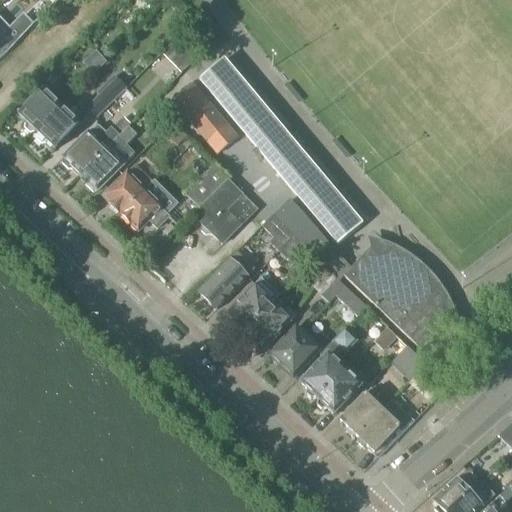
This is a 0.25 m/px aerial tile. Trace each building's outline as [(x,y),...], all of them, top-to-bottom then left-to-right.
[(162,55),(169,62),(180,74),(191,63),(192,65),(198,60),(180,37),(173,44),(162,55)] [(95,54),(89,59),(101,70),(106,65),(95,54)] [(101,70),(89,59),(82,66),(94,77),(101,70)] [(334,249),(361,227),(222,60),(195,82),(334,249)] [(86,108),(96,119),(126,91),(114,79),(97,95),(99,97),(86,108)] [(173,103),(217,156),(237,140),(193,87),(173,103)] [(34,133),(35,134),(60,110),(42,92),(31,103),(18,117),(26,125),(24,127),(25,127),(24,130),(29,135),(32,134),(32,135),(34,133)] [(151,106),(145,113),(152,121),(159,114),(151,106)] [(60,110),(35,134),(37,136),(36,138),(36,141),(41,146),(44,145),(44,146),(46,144),(54,152),(78,128),(60,110)] [(186,137),(173,125),(172,125),(163,135),(177,148),(186,138),(186,137)] [(112,131),(105,138),(96,130),(87,134),(62,160),(63,160),(62,161),(61,166),(68,172),(72,172),(73,170),(80,177),(105,151),(118,137),(112,131)] [(105,151),(80,177),(88,184),(87,185),(85,189),(91,194),(95,192),(96,192),(97,193),(122,168),(105,151)] [(186,197),(199,210),(228,180),(216,168),(186,197)] [(103,199),(120,216),(143,192),(127,176),(103,199)] [(227,183),(198,212),(192,217),(201,226),(201,233),(204,237),(212,237),(222,247),(256,212),(227,183)] [(143,192),(120,216),(137,233),(148,222),(156,231),(174,213),(175,211),(169,205),(165,204),(160,209),(143,192)] [(273,218),(293,239),(315,260),(317,263),(336,280),(339,283),(343,278),(350,271),(331,250),(302,215),(290,202),(288,204),(273,218)] [(270,245),(279,254),(293,239),(273,218),(272,218),(261,229),(274,241),(270,245)] [(296,254),(309,266),(315,260),(293,239),(279,254),(288,262),(296,254)] [(352,269),(350,271),(343,278),(421,353),(452,321),(440,309),(446,303),(443,297),(440,292),(436,287),(433,282),(429,278),(423,272),(419,268),(414,264),(409,260),(404,257),(398,254),(393,251),(392,250),(386,257),(374,246),(373,247),(352,269)] [(236,254),(197,294),(216,312),(255,271),(236,254)] [(313,289),(321,297),(336,280),(317,263),(315,260),(309,266),(322,279),(313,289)] [(336,280),(321,297),(319,298),(327,306),(335,298),(353,321),(365,308),(339,283),(336,280)] [(236,331),(242,337),(270,307),(260,298),(267,290),(258,282),(241,301),(242,302),(228,317),(239,328),(236,331)] [(270,307),(242,337),(253,347),(256,344),(262,350),(277,334),(278,336),(295,317),(287,310),(280,317),(270,307)] [(268,356),(270,357),(292,378),(317,352),(299,334),(301,331),(299,330),(298,330),(295,327),(268,356)] [(373,345),(392,363),(406,348),(386,329),(372,344),(373,345)] [(315,400),(317,401),(343,374),(331,362),(340,352),(345,357),(357,344),(344,332),(320,357),(323,361),(300,386),(307,392),(305,397),(310,402),(315,400)] [(392,363),(412,381),(426,366),(406,348),(392,363)] [(426,366),(412,381),(435,403),(449,388),(426,366)] [(343,374),(317,401),(318,402),(316,407),(321,412),(326,410),(333,417),(359,389),(343,374)] [(355,438),(357,439),(382,412),(372,403),(377,397),(370,391),(339,423),(347,430),(346,433),(345,434),(351,439),(355,438)] [(382,412),(357,439),(357,440),(356,444),(362,450),(362,449),(366,448),(373,455),(404,423),(398,416),(392,422),(382,412)] [(511,426),(498,439),(511,452),(511,426)] [(434,511),(450,511),(479,485),(473,479),(475,477),(468,471),(433,504),(438,509),(434,511)] [(479,485),(450,511),(476,511),(493,497),(486,490),(484,491),(479,485)] [(511,488),(508,492),(504,496),(502,494),(498,498),(506,506),(511,500),(511,488)]
